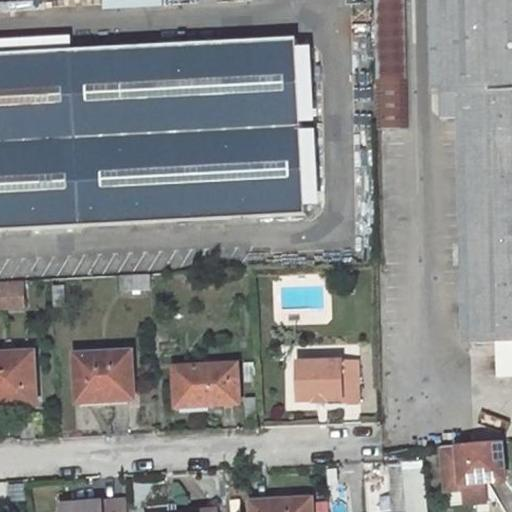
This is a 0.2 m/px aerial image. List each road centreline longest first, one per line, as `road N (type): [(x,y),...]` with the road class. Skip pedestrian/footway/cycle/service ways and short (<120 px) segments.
road 1 (unknown): [(0,251),(302,236),(327,221),(337,188),(326,38),(309,15),(286,6),(0,19)]
road 2 (residential): [(378,440),(0,461)]
road 3 (unknown): [(419,0),(428,305)]
